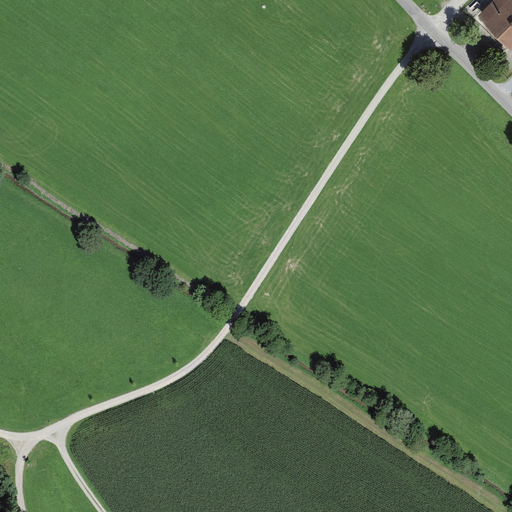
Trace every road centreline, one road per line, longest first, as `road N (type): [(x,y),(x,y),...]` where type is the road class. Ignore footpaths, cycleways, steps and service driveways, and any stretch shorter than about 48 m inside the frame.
road 1 (track): [(0,433),(24,442),(55,432),(164,384),(200,359),(397,71),(462,0)]
road 2 (tertiary): [(404,0),(511,109)]
